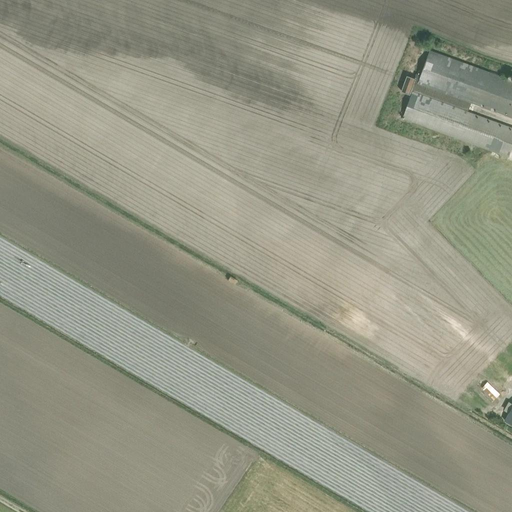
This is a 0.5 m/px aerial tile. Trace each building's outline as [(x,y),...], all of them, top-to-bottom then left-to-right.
[(416,78),(412,91),(443,102),(468,111),(471,102),(511,116),(511,80),(430,50),(419,79),(416,78)] [(412,91),(403,118),(508,156),(511,146),(511,127),(468,111),(443,102),(412,91)] [(432,259),(511,336),(511,323),(438,253),(432,259)] [(511,343),(426,260),(419,266),(511,356),(511,343)] [(511,374),(511,363),(417,275),(412,280),(428,294),(424,298),(462,334),(465,331),(511,374)] [(495,400),(511,383),(405,287),(402,290),(420,307),(417,310),(398,294),(389,304),(388,304),(380,313),(379,313),(371,322),(430,375),(439,365),(447,372),(455,364),(495,400)] [(481,392),(474,396),(482,410),(489,406),(481,392)]
